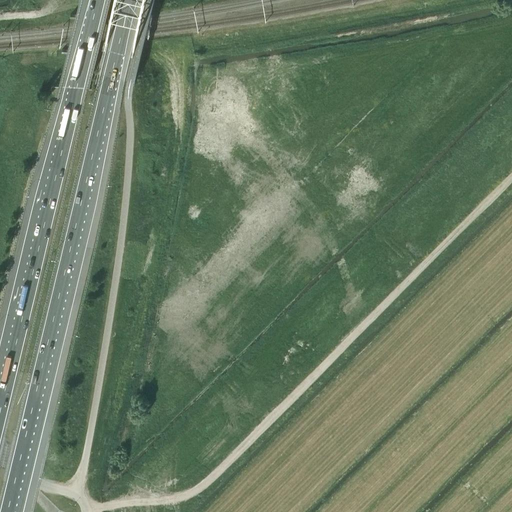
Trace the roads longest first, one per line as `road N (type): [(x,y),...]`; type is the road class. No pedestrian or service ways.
road 1 (track): [(91,511),(175,498),(204,483),(511,176)]
road 2 (motorway): [(7,511),(129,0)]
road 3 (motorway): [(98,0),(11,363)]
